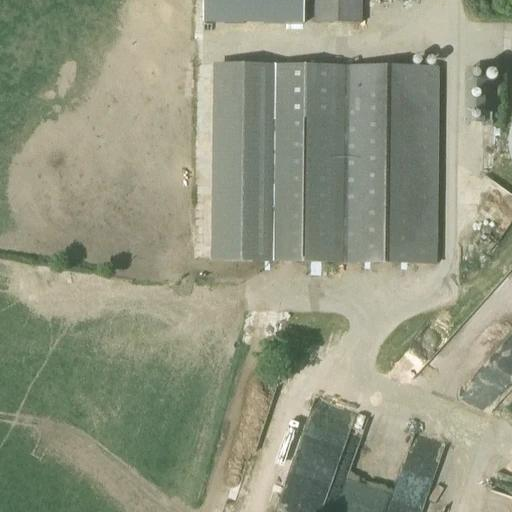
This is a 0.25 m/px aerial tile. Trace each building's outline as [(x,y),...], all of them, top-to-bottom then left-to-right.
[(202,0),(202,25),(302,26),(302,0),(202,0)] [(312,0),(313,26),(360,26),(359,0),(312,0)] [(213,67),(210,264),(273,265),(273,267),(334,266),(435,267),(438,69),(270,68),(213,67)] [(511,342),(475,389),(480,392),(500,366),(511,375),(511,342)] [(423,379),(449,357),(439,345),(413,368),(423,379)] [(365,477),(354,511),(379,511),(381,506),(387,508),(393,485),(365,477)]
